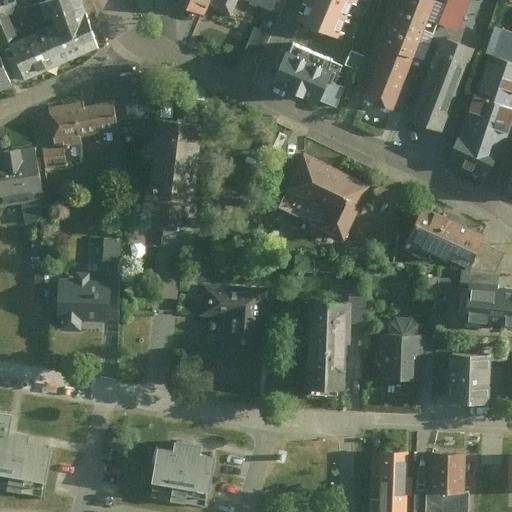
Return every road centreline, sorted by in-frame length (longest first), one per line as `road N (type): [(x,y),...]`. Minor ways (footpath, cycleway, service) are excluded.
road 1 (residential): [(0,372),(267,421),(511,424)]
road 2 (residential): [(511,217),(135,37)]
road 3 (residential): [(135,37),(93,70),(0,117)]
